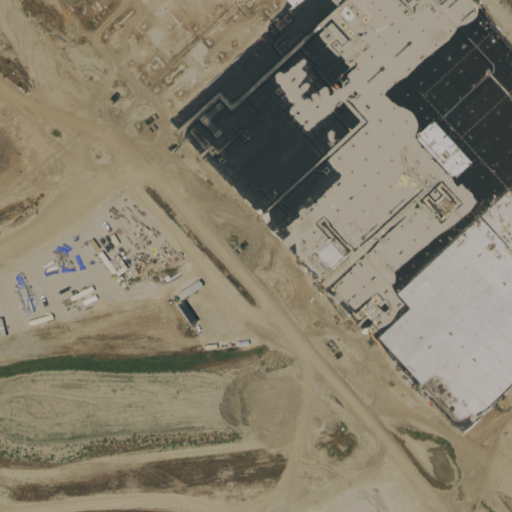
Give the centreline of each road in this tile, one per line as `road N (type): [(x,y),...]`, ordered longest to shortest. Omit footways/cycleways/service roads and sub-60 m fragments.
road 1 (residential): [(0,246),(143,167),(357,400)]
road 2 (residential): [(30,511),(165,500),(222,510),(269,507),(357,400)]
